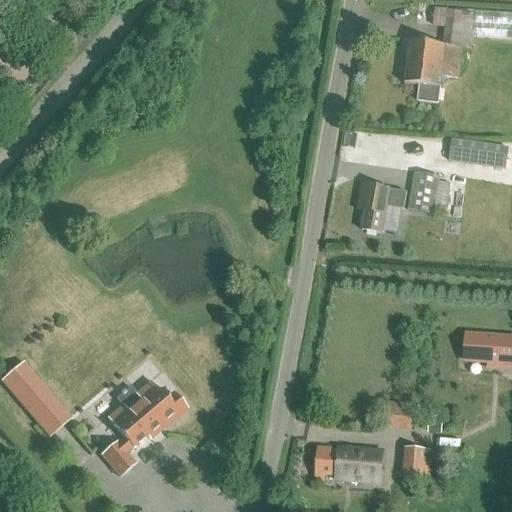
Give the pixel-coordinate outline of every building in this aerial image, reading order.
[(420,88),(418,104),(438,106),(441,78),(458,80),(461,50),(471,51),(476,16),(435,11),(433,27),(446,28),(443,48),(409,44),(404,86),(420,88)] [(511,38),(511,13),(476,11),(475,36),(511,38)] [(508,167),(509,144),(452,141),(451,164),(508,167)] [(407,212),(432,216),(433,211),(445,213),(449,184),(438,182),(438,180),(414,175),(407,212)] [(402,211),(405,195),(389,192),(389,191),(362,187),(357,212),(364,213),(361,232),(381,235),(386,208),(402,211)] [(511,341),(467,338),(465,362),(499,365),(499,371),(511,371),(511,341)] [(47,394),(22,365),(1,384),(37,426),(52,413),(40,399),(47,394)] [(166,401),(151,384),(135,397),(141,404),(128,415),(122,408),(106,421),(123,441),(117,446),(116,445),(101,458),(119,479),(134,466),(125,456),(131,450),(132,451),(147,439),(149,441),(185,411),(172,396),(166,401)] [(413,433),(414,406),(386,404),(384,431),(413,433)] [(443,424),(428,422),(427,434),(442,436),(443,424)] [(335,481),(379,485),(382,455),(317,450),(315,482),(324,483),(325,477),(336,478),(335,481)] [(405,479),(428,481),(431,454),(407,452),(405,479)]
